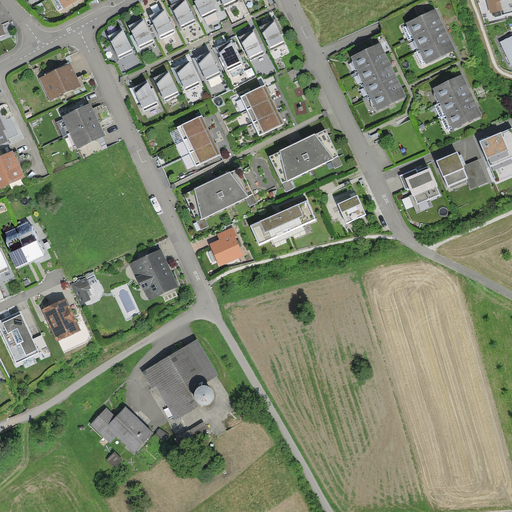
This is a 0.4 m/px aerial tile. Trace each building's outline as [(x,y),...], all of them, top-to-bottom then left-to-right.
[(57,0),(64,11),(84,0),(57,0)] [(183,0),(168,7),(178,31),(193,25),(183,0)] [(207,0),(189,0),(200,24),(215,17),(207,0)] [(234,0),(216,0),(222,12),(237,6),(234,0)] [(511,0),(486,0),(491,14),(494,13),(495,18),(511,13),(511,0)] [(162,11),(147,17),(157,42),(173,35),(162,11)] [(437,21),(434,14),(405,26),(424,68),(452,55),(449,47),(443,34),(437,21)] [(143,21),(127,28),(138,52),(153,45),(143,21)] [(273,23),(258,30),(268,54),(283,47),(273,23)] [(122,31),(106,38),(117,62),(132,55),(122,31)] [(253,33),(238,39),(249,63),(264,57),(253,33)] [(511,35),(498,42),(509,67),(511,65),(511,35)] [(229,43),(214,50),(224,74),(239,68),(229,43)] [(382,55),(379,47),(350,60),(374,115),(403,103),(398,92),(393,80),(387,66),(382,55)] [(208,54),(193,60),(203,84),(218,78),(208,54)] [(265,74),(277,69),(272,57),(260,62),(265,74)] [(187,64),(172,70),(182,94),(197,88),(187,64)] [(68,65),(39,80),(50,101),(79,86),(68,65)] [(167,73),(152,80),(162,104),(177,98),(167,73)] [(461,79),(431,92),(450,134),(480,120),(476,113),(471,100),(465,87),(461,79)] [(145,83),(130,90),(141,114),(156,107),(145,83)] [(263,86),(237,97),(243,111),(269,99),(263,86)] [(269,99),(243,111),(250,124),(275,112),(269,99)] [(61,118),(68,134),(95,121),(87,105),(61,118)] [(275,112),(250,124),(256,137),(281,125),(275,112)] [(201,117),(176,128),(182,142),(207,130),(201,117)] [(103,136),(95,121),(68,134),(76,149),(103,136)] [(207,130),(182,142),(188,155),(213,143),(207,130)] [(511,130),(482,143),(496,184),(511,177),(511,130)] [(340,167),(322,131),(293,145),(266,158),(284,194),(292,190),(288,181),(327,162),(331,171),(340,167)] [(213,143),(188,155),(194,168),(219,157),(213,143)] [(12,152),(0,157),(0,189),(22,179),(16,165),(17,164),(12,152)] [(457,153),(436,162),(449,192),(466,185),(469,192),(487,185),(477,161),(463,167),(457,153)] [(210,182),(182,195),(199,232),(207,229),(203,219),(243,200),(248,209),(257,205),(240,168),(210,182)] [(415,172),(398,179),(404,191),(406,190),(416,215),(432,209),(429,203),(441,198),(430,170),(417,175),(415,172)] [(363,217),(356,198),(336,205),(343,225),(363,217)] [(304,202),(248,227),(257,247),(270,241),(272,245),(303,231),(301,227),(313,221),(304,202)] [(26,218),(1,230),(16,263),(42,252),(26,218)] [(241,258),(230,229),(215,235),(217,241),(208,244),(217,268),(241,258)] [(160,253),(129,267),(146,303),(177,289),(160,253)] [(96,283),(92,276),(71,285),(81,306),(90,302),(85,293),(92,290),(90,286),(96,283)] [(65,300),(41,311),(55,342),(79,332),(65,300)] [(34,307),(25,311),(40,355),(50,351),(34,307)] [(18,313),(0,320),(0,334),(0,335),(13,364),(36,353),(18,313)] [(199,341),(145,372),(154,389),(151,391),(162,409),(168,406),(176,421),(196,410),(187,394),(220,377),(199,341)] [(195,395),(194,398),(194,402),(195,405),(197,407),(200,409),(203,410),(206,410),(209,408),(212,406),(213,403),(214,400),(213,397),(212,394),(209,391),(206,390),(203,390),(199,391),(197,393),(195,395)] [(155,434),(127,408),(118,418),(108,409),(99,418),(91,427),(111,445),(119,438),(136,454),(155,434)] [(205,421),(194,429),(200,439),(211,431),(205,421)]
